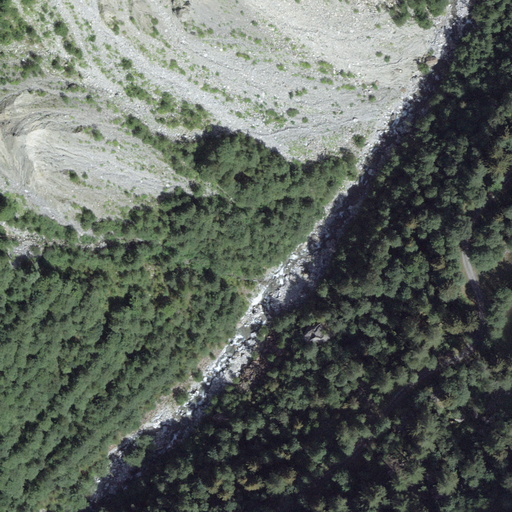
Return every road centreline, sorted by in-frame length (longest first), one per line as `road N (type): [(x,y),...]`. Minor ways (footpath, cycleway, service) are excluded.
road 1 (track): [(292,511),(352,456),(395,397),(481,335)]
road 2 (unclassified): [(481,335),(466,240),(477,212),(511,171)]
